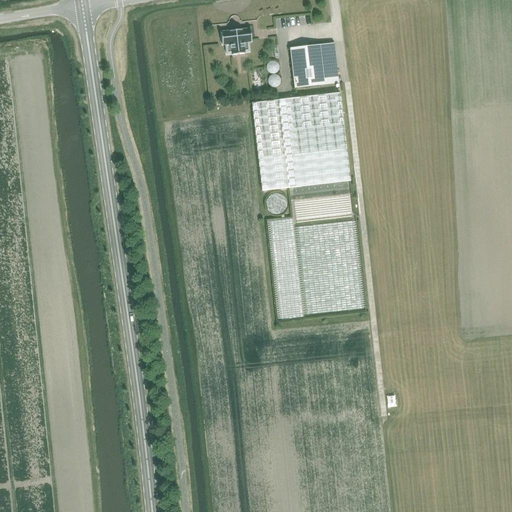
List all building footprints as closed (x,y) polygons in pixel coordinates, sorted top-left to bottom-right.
[(301,16),(274,17),(274,28),(301,27),(301,16)] [(252,42),(250,29),(220,32),(222,45),(225,45),(226,54),(231,54),(231,55),(245,54),(244,52),(249,52),(248,42),(252,42)] [(290,48),(290,49),(294,88),(338,83),(334,43),(290,48)] [(271,62),(271,75),(279,74),(278,61),(271,62)] [(279,100),(252,103),(254,120),(262,191),(289,188),(349,181),(342,120),(339,93),(279,100)] [(365,104),(355,104),(355,114),(366,113),(365,104)]
